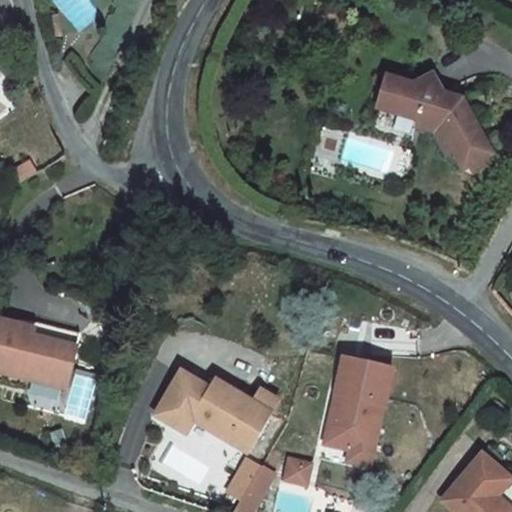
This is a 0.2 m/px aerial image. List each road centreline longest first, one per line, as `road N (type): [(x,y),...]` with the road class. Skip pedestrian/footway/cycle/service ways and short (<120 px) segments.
road 1 (tertiary): [(462,308),(448,293),(214,211),(175,162)]
road 2 (residential): [(25,0),(65,131),(109,173),(175,162)]
road 3 (tertiary): [(175,162),(176,82),(222,0)]
road 4 (unclassified): [(157,511),(0,454)]
